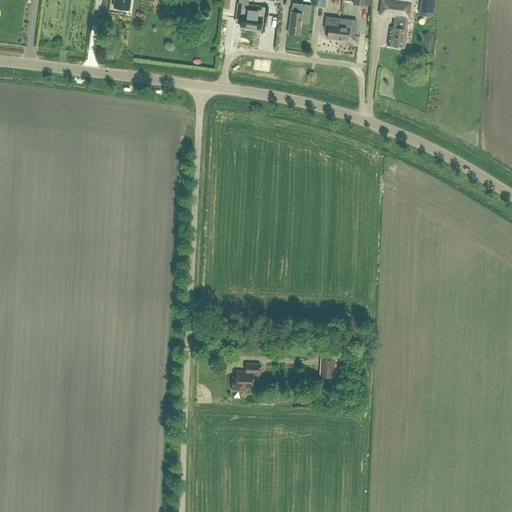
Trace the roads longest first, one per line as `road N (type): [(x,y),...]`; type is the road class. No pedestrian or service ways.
road 1 (unclassified): [(181,511),(200,87)]
road 2 (unclassified): [(511,195),(356,117),(200,87)]
road 3 (unclassified): [(200,87),(0,61)]
